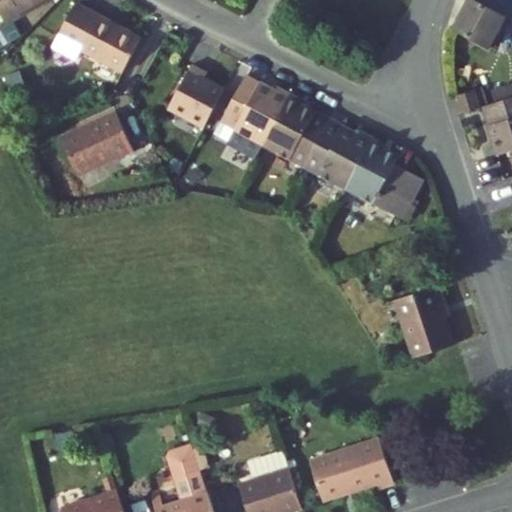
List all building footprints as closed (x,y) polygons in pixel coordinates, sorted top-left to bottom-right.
[(0,0),(0,17),(7,30),(63,0),(0,0)] [(511,0),(476,0),(459,33),(496,52),(511,21),(511,0)] [(139,52),(73,17),(50,60),(72,72),(77,62),(121,85),(139,52)] [(205,139),(225,98),(204,88),(207,83),(191,75),(169,121),(205,139)] [(266,151),(290,102),(277,96),(276,100),(247,86),(224,133),(236,139),(230,153),(258,167),(266,151)] [(487,100),(480,102),(485,118),(488,117),(492,115),(487,100)] [(266,151),(304,169),(326,123),(302,112),(304,109),(290,102),(266,151)] [(465,125),(485,118),(480,102),(458,108),(465,125)] [(502,164),(511,160),(511,109),(492,115),(488,117),(502,164)] [(60,144),(75,184),(132,163),(117,123),(60,144)] [(304,169),(344,189),(369,140),(355,134),(354,137),(326,123),(304,169)] [(217,147),(230,153),(236,139),(224,133),(217,147)] [(393,162),(396,157),(379,149),(380,146),(369,140),(344,189),(404,218),(424,177),(393,162)] [(396,300),(414,363),(454,351),(442,310),(448,308),(442,287),(396,300)] [(380,498),(396,494),(382,448),(311,469),(323,509),(378,493),(380,498)] [(215,511),(197,450),(177,456),(172,461),(167,463),(170,474),(175,473),(186,507),(169,511),(215,511)] [(248,511),(303,511),(288,460),(252,471),(257,488),(242,493),(248,511)] [(126,511),(120,492),(66,508),(67,511),(126,511)]
